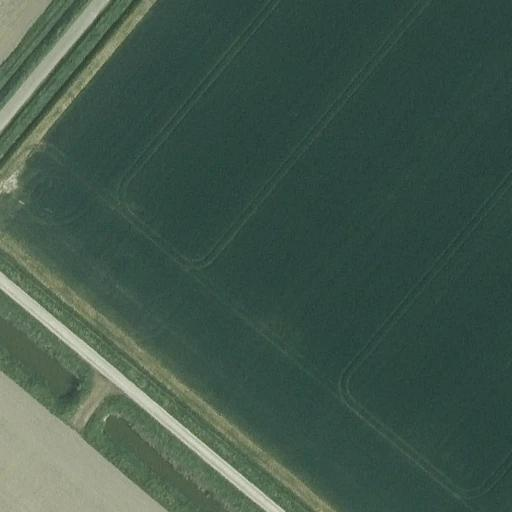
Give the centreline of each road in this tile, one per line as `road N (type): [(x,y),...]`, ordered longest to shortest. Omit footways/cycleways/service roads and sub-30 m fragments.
road 1 (unclassified): [(271,511),(0,284)]
road 2 (unclassified): [(0,122),(101,0)]
